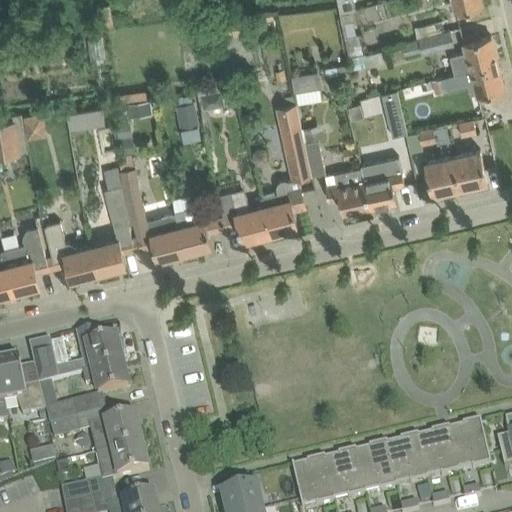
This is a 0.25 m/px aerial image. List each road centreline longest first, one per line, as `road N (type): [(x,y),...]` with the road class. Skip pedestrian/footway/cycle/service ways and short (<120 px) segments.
road 1 (residential): [(141,295),(511,210)]
road 2 (residential): [(191,511),(141,295)]
road 3 (residential): [(0,329),(141,295)]
